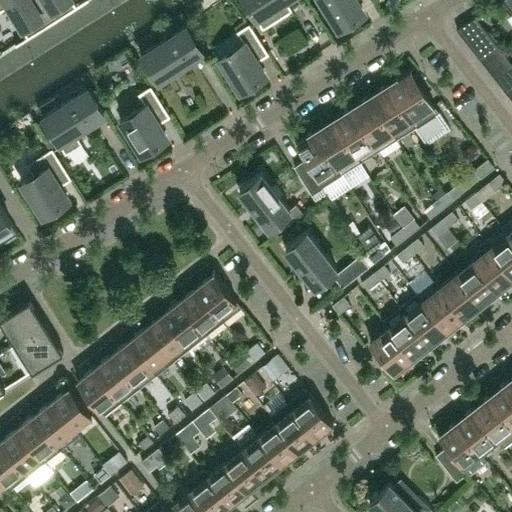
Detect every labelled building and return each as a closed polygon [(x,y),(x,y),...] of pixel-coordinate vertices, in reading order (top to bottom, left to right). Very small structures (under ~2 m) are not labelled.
[(16,43),(52,20),(39,0),(0,0),(0,8),(8,4),(27,34),(15,42),(16,43)] [(73,0),(39,0),(52,20),(83,0),(80,0),(76,3),(73,0)] [(286,0),(245,0),(263,27),(292,9),(286,0)] [(357,0),(321,0),(339,28),(365,11),(357,0)] [(511,0),(503,0),(511,11),(511,0)] [(466,40),(483,27),(473,16),(456,27),(466,40)] [(257,59),(268,52),(249,22),(248,22),(246,18),(235,25),(237,29),(243,39),(218,55),(241,90),(266,74),(257,59)] [(158,79),(203,50),(187,24),(141,53),(158,79)] [(498,76),(511,65),(511,64),(507,59),(493,70),(498,76)] [(503,83),(511,75),(511,65),(498,76),(503,83)] [(439,110),(407,70),(388,82),(415,125),(439,110)] [(415,125),(388,82),(370,94),(397,137),(415,125)] [(159,121),(170,114),(151,84),(138,92),(145,102),(120,117),(142,152),(168,136),(159,121)] [(75,132),(105,113),(88,87),(43,116),(65,152),(82,142),(75,132)] [(397,137),(370,94),(351,105),(379,148),(397,137)] [(379,148),(351,105),(333,117),(360,160),(379,148)] [(360,160),(333,117),(315,128),(342,172),(360,160)] [(342,172),(315,128),(296,140),(323,184),(342,172)] [(43,215),(69,198),(60,184),(71,177),(52,146),(26,162),(33,173),(21,180),(43,215)] [(324,185),(306,157),(294,165),(312,193),(312,192),(310,189),(321,182),(323,186),(324,185)] [(481,176),(494,166),(493,163),(488,157),(474,168),(480,176),(481,176)] [(464,176),(453,185),(459,194),(470,185),(481,176),(480,176),(474,168),(464,176)] [(290,208),(260,170),(239,186),(269,225),(275,220),(281,228),(303,210),(297,203),(290,208)] [(495,189),(506,180),(501,174),(499,172),(488,180),(495,189)] [(454,198),(447,190),(441,181),(430,190),(436,198),(443,206),(454,198)] [(471,207),(481,199),(475,191),(465,199),(471,207)] [(430,216),(443,206),(436,198),(424,208),(430,216)] [(0,242),(18,231),(0,202),(0,242)] [(458,217),(452,209),(441,217),(448,225),(458,217)] [(511,215),(501,224),(511,237),(511,215)] [(394,216),(384,223),(390,231),(400,224),(394,216)] [(408,234),(420,224),(413,216),(402,226),(408,234)] [(448,225),(441,217),(431,226),(437,234),(448,225)] [(511,237),(501,224),(485,237),(511,271),(511,237)] [(367,225),(354,236),(365,249),(367,253),(379,244),(381,242),(367,225)] [(396,243),(408,234),(402,226),(390,235),(396,243)] [(336,266),(306,228),(285,245),(315,283),(336,266)] [(414,252),(424,244),(418,236),(407,244),(414,252)] [(511,276),(511,271),(485,237),(484,238),(489,244),(472,257),(497,288),(511,276)] [(374,261),(385,252),(379,244),(367,253),(374,261)] [(414,252),(407,244),(397,252),(403,260),(414,252)] [(342,285),(368,265),(368,264),(365,267),(357,257),(360,254),(359,254),(334,274),(342,285)] [(497,288),(472,257),(455,270),(480,301),(497,288)] [(379,279),(390,270),(384,262),(373,271),(379,279)] [(241,305),(216,272),(213,269),(213,270),(214,271),(197,284),(219,312),(224,318),(241,305)] [(480,301),(455,270),(439,283),(434,277),(463,315),(480,301)] [(379,279),(373,271),(363,279),(369,287),(379,279)] [(463,315),(434,277),(416,291),(446,328),(463,315)] [(219,312),(197,284),(180,298),(202,326),(201,327),(206,333),(224,318),(219,312)] [(446,328),(416,291),(416,292),(421,298),(405,310),(429,342),(446,328)] [(350,303),(343,294),(332,303),(334,305),(339,312),(350,303)] [(46,323),(30,297),(0,315),(0,318),(15,343),(46,323)] [(202,326),(180,298),(163,311),(185,339),(186,339),(190,345),(206,333),(201,327),(202,326)] [(429,342),(405,310),(388,324),(412,355),(429,342)] [(185,339),(163,311),(146,325),(168,353),(167,353),(172,360),(190,345),(186,339),(185,339)] [(63,350),(46,323),(15,343),(32,369),(63,350)] [(412,355),(388,324),(370,338),(394,369),(412,355)] [(168,353),(146,325),(129,338),(151,366),(167,353),(168,353)] [(151,366),(129,338),(112,351),(139,386),(156,372),(151,366)] [(257,340),(246,348),(254,358),(264,350),(257,340)] [(139,386),(112,351),(95,365),(122,399),(139,386)] [(231,360),(239,370),(250,361),(243,351),(231,360)] [(272,378),(283,369),(272,356),(261,365),(272,378)] [(122,399),(95,365),(77,379),(104,413),(122,399)] [(213,373),(222,384),(231,376),(223,365),(213,373)] [(244,379),(256,393),(267,384),(256,370),(244,379)] [(511,385),(507,379),(490,393),(511,420),(511,385)] [(214,390),(206,380),(197,388),(204,397),(214,390)] [(237,384),(227,392),(232,399),(243,391),(237,384)] [(92,413),(69,385),(52,399),(74,427),(75,426),(92,413)] [(332,420),(305,386),(288,399),(293,406),(315,434),(332,421),(333,422),(332,420)] [(194,390),(184,398),(192,407),(202,399),(194,390)] [(511,420),(490,393),(473,406),(498,437),(504,445),(511,438),(511,420)] [(226,406),(219,397),(209,405),(210,406),(216,414),(226,406)] [(74,427),(52,399),(35,412),(62,446),(80,432),(75,426),(74,427)] [(315,434),(293,406),(288,399),(270,414),(275,420),(276,419),(298,448),(315,434)] [(168,411),(175,420),(185,413),(178,404),(168,411)] [(199,427),(205,435),(215,427),(209,419),(216,414),(210,406),(203,411),(193,419),(199,427)] [(498,437),(473,406),(456,419),(481,450),(498,437)] [(62,446),(35,412),(18,425),(45,460),(62,446)] [(169,425),(162,416),(153,424),(160,432),(169,425)] [(193,432),(199,427),(193,419),(186,424),(176,432),(189,450),(200,442),(193,432)] [(276,419),(275,420),(259,433),(281,461),(298,448),(276,419)] [(487,458),(481,450),(456,419),(439,433),(469,472),(487,458)] [(27,474),(45,460),(18,425),(1,439),(23,467),(22,467),(27,474)] [(147,433),(138,440),(144,446),(153,440),(147,433)] [(281,461),(259,433),(242,446),(264,474),(281,461)] [(160,445),(167,454),(177,445),(170,436),(160,445)] [(23,467),(1,439),(0,439),(0,472),(6,480),(11,486),(27,474),(22,467),(23,467)] [(467,470),(447,444),(436,453),(456,479),(457,479),(454,475),(464,468),(467,471),(467,470)] [(169,458),(159,446),(149,453),(159,466),(169,458)] [(264,474),(242,446),(225,460),(247,488),(264,474)] [(111,454),(120,464),(127,458),(119,448),(111,454)] [(247,488),(225,460),(208,472),(208,473),(230,501),(247,488)] [(110,473),(104,464),(94,472),(100,481),(110,473)] [(215,511),(230,501),(208,473),(208,472),(203,466),(185,481),(190,487),(190,486),(210,511),(215,511)] [(131,491),(143,481),(132,467),(119,476),(131,491)] [(92,486),(85,478),(75,486),(81,494),(92,486)] [(418,494),(410,502),(389,480),(379,490),(375,486),(366,495),(382,511),(425,511),(431,507),(418,494)] [(107,504),(120,494),(111,483),(98,493),(107,504)] [(210,511),(190,486),(190,487),(173,500),(182,511),(210,511)] [(67,489),(57,497),(65,507),(75,499),(67,489)] [(85,503),(91,511),(95,511),(105,504),(97,494),(85,503)] [(169,511),(165,506),(159,499),(142,511),(169,511)] [(41,511),(58,511),(52,503),(41,511)]
